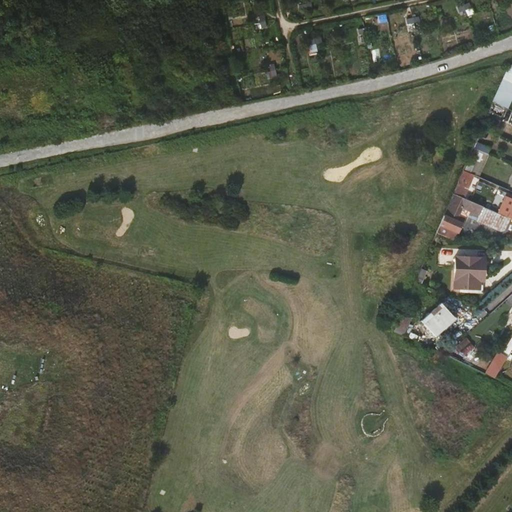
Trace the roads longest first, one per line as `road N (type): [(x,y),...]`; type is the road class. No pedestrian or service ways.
road 1 (track): [(0,162),(245,113),(511,39)]
road 2 (track): [(281,27),(427,0)]
